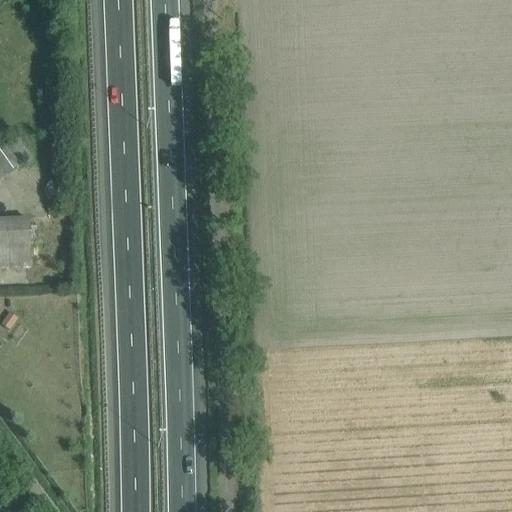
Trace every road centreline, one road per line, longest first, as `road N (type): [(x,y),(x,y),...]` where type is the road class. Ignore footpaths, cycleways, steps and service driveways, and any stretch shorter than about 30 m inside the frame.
road 1 (motorway): [(118,0),(136,511)]
road 2 (unclassified): [(227,511),(209,0)]
road 3 (motorway): [(182,511),(165,0)]
